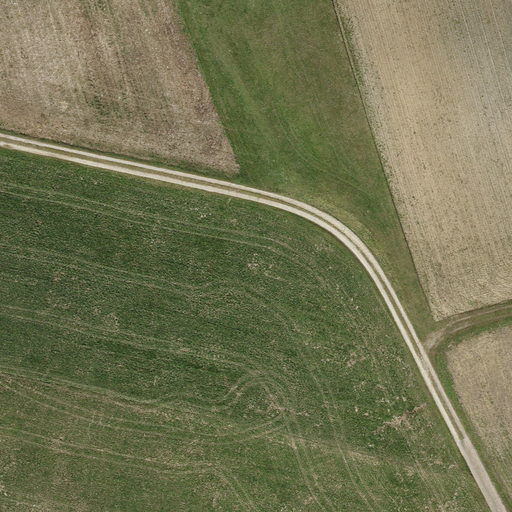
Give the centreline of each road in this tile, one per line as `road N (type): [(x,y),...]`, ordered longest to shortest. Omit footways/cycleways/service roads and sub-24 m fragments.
road 1 (track): [(493,511),(337,241),(280,208),(0,140)]
road 2 (track): [(413,365),(426,335),(511,312)]
